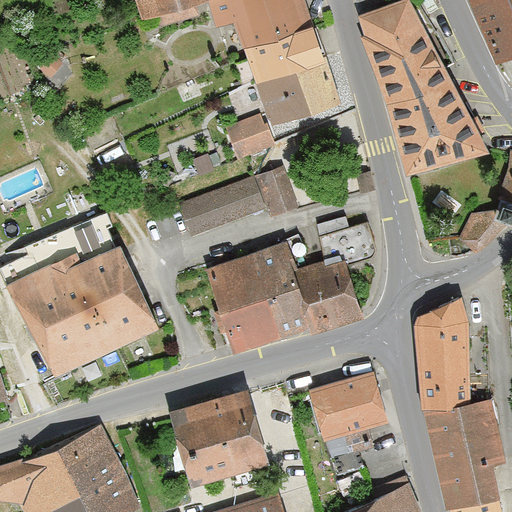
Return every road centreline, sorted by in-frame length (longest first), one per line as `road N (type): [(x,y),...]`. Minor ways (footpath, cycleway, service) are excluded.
road 1 (tertiary): [(387,334),(354,335),(0,442)]
road 2 (tertiary): [(337,0),(410,282)]
road 3 (tertiary): [(387,334),(435,511)]
road 4 (tertiary): [(449,0),(511,109)]
